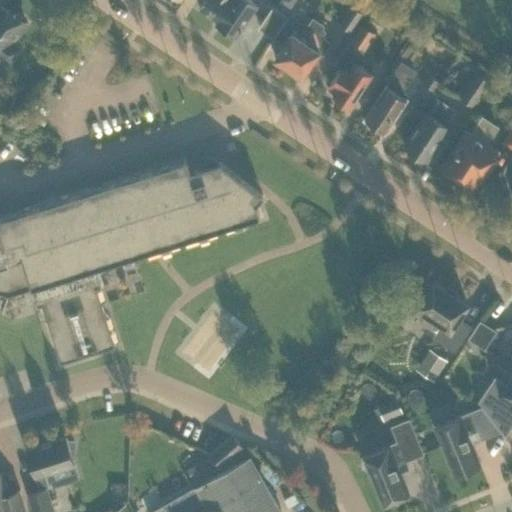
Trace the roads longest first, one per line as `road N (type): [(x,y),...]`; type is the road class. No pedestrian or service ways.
road 1 (residential): [(359,511),(312,448),(154,380),(102,377),(0,415)]
road 2 (unclassified): [(511,270),(256,102)]
road 3 (residential): [(256,102),(20,182),(0,168)]
road 4 (unclassified): [(256,102),(109,0)]
